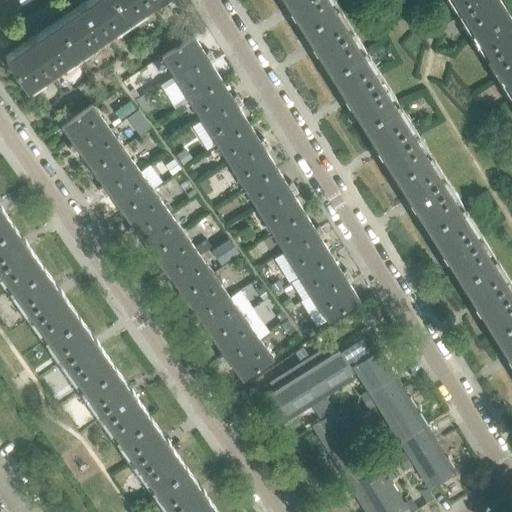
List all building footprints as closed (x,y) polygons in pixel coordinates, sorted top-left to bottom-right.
[(128,19),(114,0),(86,0),(55,22),(77,53),(128,19)] [(114,0),(128,19),(155,0),(114,0)] [(334,9),(328,0),(283,0),(302,30),(334,9)] [(507,13),(498,0),(453,0),(474,34),(507,13)] [(362,53),(334,9),(302,30),(329,73),(362,53)] [(511,70),(511,21),(507,13),(474,34),(501,77),(511,70)] [(28,87),(77,53),(55,22),(4,56),(26,88),(28,87)] [(215,61),(209,51),(204,54),(193,36),(161,57),(171,74),(182,68),(184,71),(196,65),(199,70),(210,63),(215,61)] [(394,105),(376,76),(362,53),(329,73),(362,126),(394,105)] [(188,101),(221,81),(210,63),(199,70),(196,65),(184,71),(182,68),(171,74),(188,101)] [(511,70),(501,77),(511,94),(511,70)] [(242,104),(236,95),(232,98),(221,81),(188,101),(199,118),(209,111),(212,116),(223,109),(227,114),(237,107),(242,104)] [(155,108),(149,99),(142,104),(147,113),(155,108)] [(120,120),(135,109),(129,101),(114,112),(120,120)] [(121,148),(91,105),(60,127),(72,144),(68,147),(74,156),(79,153),(91,169),(121,148)] [(427,157),(413,136),(394,105),(362,126),(394,177),(427,157)] [(248,124),(237,107),(227,114),(223,109),(212,116),(209,111),(199,118),(216,145),(248,124)] [(149,128),(137,110),(130,115),(142,133),(149,128)] [(269,148),(263,138),(259,141),(248,124),(216,145),(226,161),(236,154),(239,159),(250,152),(254,157),(265,151),(269,148)] [(151,190),(121,148),(91,169),(102,186),(98,189),(104,198),(109,195),(120,211),(151,190)] [(192,159),(186,150),(177,155),(184,165),(192,159)] [(276,168),(265,151),(254,157),(250,152),(239,159),(236,154),(226,161),(243,189),(276,168)] [(459,209),(441,179),(427,157),(394,177),(427,229),(459,209)] [(297,192),(291,183),(287,185),(276,168),(243,189),(254,206),(264,199),(267,204),(279,197),(281,201),(293,195),(297,192)] [(212,191),(204,180),(197,184),(205,195),(212,191)] [(188,199),(196,193),(193,189),(186,195),(188,199)] [(181,232),(151,190),(120,211),(132,227),(128,231),(134,240),(139,237),(150,253),(181,232)] [(271,232),(303,212),(296,200),(293,195),(281,201),(279,197),(267,204),(264,199),(254,206),(271,232)] [(0,233),(13,225),(0,206),(0,233)] [(491,261),(459,209),(427,229),(459,281),(491,261)] [(324,235),(319,226),(314,229),(303,212),(271,232),(281,249),(291,242),(294,247),(306,240),(309,245),(319,238),(324,235)] [(43,267),(28,246),(13,225),(0,233),(0,273),(11,289),(43,267)] [(211,274),(181,232),(150,253),(162,270),(158,273),(164,282),(169,279),(181,296),(211,274)] [(298,276),(330,256),(319,238),(309,245),(306,240),(294,247),(291,242),(281,249),(298,276)] [(352,279),(346,270),(341,273),(330,256),(298,276),(308,293),(319,286),(322,291),(333,284),(337,289),(347,282),(352,279)] [(511,319),(511,293),(505,282),(491,261),(459,281),(492,333),(511,319)] [(78,316),(60,291),(43,267),(11,289),(47,339),(78,316)] [(241,316),(211,274),(181,296),(192,312),(188,315),(194,324),(199,321),(210,337),(241,316)] [(326,320),(358,300),(347,282),(337,289),(333,284),(322,291),(319,286),(308,293),(326,320)] [(114,367),(93,338),(78,316),(47,339),(83,389),(114,367)] [(271,359),(241,316),(210,337),(222,354),(218,357),(224,366),(229,363),(241,381),(271,359)] [(511,319),(492,333),(511,365),(511,319)] [(299,338),(286,320),(280,324),(293,342),(299,338)] [(274,391),(265,396),(280,421),(284,419),(286,421),(294,415),(294,413),(311,402),(322,420),(313,426),(323,442),(347,481),(364,509),(366,511),(394,511),(405,505),(403,502),(402,503),(388,479),(389,478),(382,466),(376,470),(373,465),(370,466),(346,428),(349,426),(338,409),(333,413),(322,395),(341,384),(350,378),(352,376),(351,375),(356,372),(368,391),(367,392),(374,403),(375,403),(405,451),(397,456),(405,468),(413,463),(429,488),(455,472),(454,470),(453,471),(452,469),(453,467),(447,458),(445,458),(434,441),(425,426),(424,425),(424,424),(418,414),(415,414),(414,412),(415,411),(415,410),(413,410),(412,409),(414,406),(408,397),(406,398),(384,364),(386,362),(381,354),(378,354),(377,352),(378,351),(377,350),(369,355),(359,340),(359,339),(336,353),(335,351),(325,358),(320,350),(269,382),(274,391)] [(149,416),(132,391),(114,367),(83,389),(118,438),(149,416)] [(185,466),(164,437),(149,416),(118,438),(154,488),(185,466)] [(217,511),(200,487),(185,466),(154,488),(170,511),(217,511)] [(0,511),(10,511),(2,500),(0,501),(0,511)]
